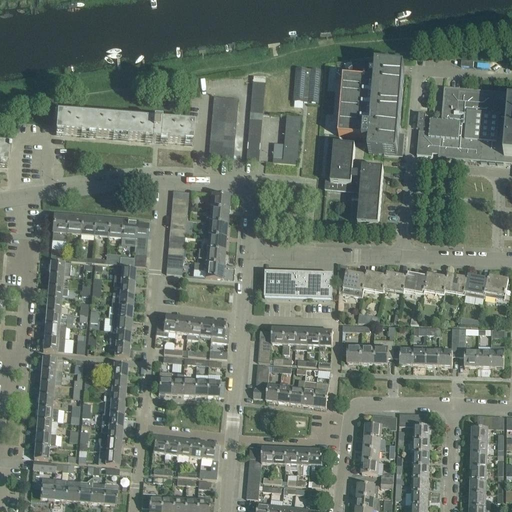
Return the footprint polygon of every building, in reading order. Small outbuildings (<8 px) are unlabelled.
[(395,136),(399,136),(405,70),(376,67),(376,70),(373,70),(373,64),(368,65),(364,66),(359,68),(355,70),(350,73),(353,80),(344,79),(339,138),(363,140),(363,144),(369,145),(369,155),(390,156),(390,153),(397,154),(399,141),(394,141),(395,136)] [(296,70),(293,102),(317,104),(320,72),(296,70)] [(511,95),(444,90),(441,123),(425,122),(426,115),(419,115),(417,130),(420,130),(417,157),(433,159),(433,156),(439,156),(438,159),(481,163),(481,165),(487,165),(487,164),(489,164),(489,166),(495,166),(495,164),(497,164),(497,166),(503,167),(503,165),(511,165),(511,95)] [(157,143),(192,146),(194,127),(161,125),(161,122),(153,121),(153,124),(57,116),(55,135),(157,143)] [(287,118),(284,147),(274,146),(273,165),(298,167),(301,119),(291,119),(287,118)] [(379,228),(384,172),(363,170),(362,176),(353,175),(355,148),(334,146),(332,178),(326,177),(325,192),(361,195),(358,227),(379,228)] [(0,167),(7,168),(8,155),(10,155),(10,151),(9,151),(9,149),(0,148),(0,167)] [(173,193),(172,200),(188,202),(189,195),(173,193)] [(212,197),(211,211),(228,212),(230,198),(212,197)] [(211,211),(210,225),(227,226),(228,212),(211,211)] [(54,217),(52,243),(66,244),(67,236),(68,218),(62,218),(62,216),(55,216),(55,217),(54,217)] [(68,218),(67,236),(80,237),(82,219),(68,218)] [(95,221),(82,219),(80,237),(94,238),(95,221)] [(95,221),(94,238),(108,239),(109,222),(95,221)] [(109,222),(108,239),(121,240),(123,223),(109,222)] [(121,240),(121,248),(135,249),(135,245),(135,242),(136,239),(147,239),(148,225),(137,224),(123,223),(121,240)] [(226,240),(227,226),(210,225),(208,238),(226,240)] [(208,238),(207,252),(225,254),(226,240),(208,238)] [(199,251),(198,260),(202,261),(202,265),(206,266),(224,267),(225,254),(207,252),(199,251)] [(50,265),(49,278),(63,279),(70,280),(71,266),(50,264),(50,265)] [(194,265),(193,279),(222,281),(224,267),(206,266),(202,265),(194,265)] [(134,285),(136,272),(114,270),(113,284),(115,284),(134,285)] [(345,281),(342,295),(362,299),(363,294),(367,274),(366,277),(346,273),(345,281)] [(265,274),(265,287),(265,300),(312,301),(332,302),(333,276),(313,275),(299,275),(265,274)] [(386,278),(367,274),(363,294),(364,291),(383,295),(387,275),(386,278)] [(384,292),(404,295),(407,275),(406,278),(387,275),(383,295),(384,295),(384,292)] [(427,279),(407,275),(404,295),(404,293),(424,296),(427,279)] [(425,293),(445,297),(448,276),(447,279),(428,276),(427,279),(424,296),(425,293)] [(448,276),(445,297),(445,294),(464,297),(467,280),(448,276)] [(467,280),(464,297),(465,297),(484,301),(485,298),(488,278),(488,280),(468,277),(467,280)] [(62,292),(63,279),(49,278),(48,291),(62,292)] [(488,278),(485,298),(505,302),(505,299),(509,281),(488,278)] [(134,285),(115,284),(113,284),(112,290),(120,290),(119,297),(133,298),(134,285)] [(62,292),(48,291),(47,303),(61,304),(62,299),(68,299),(68,292),(62,292)] [(133,298),(119,297),(112,296),(111,309),(112,309),(118,309),(132,310),(133,298)] [(47,303),(46,315),(67,317),(67,311),(61,310),(61,304),(47,303)] [(80,312),(80,317),(84,317),(84,319),(87,319),(88,306),(81,306),(80,312)] [(132,310),(118,309),(112,309),(111,321),(117,322),(131,323),(132,310)] [(46,315),(45,328),(66,330),(67,317),(46,315)] [(177,320),(165,318),(164,321),(158,320),(156,338),(168,339),(168,334),(175,335),(177,320)] [(177,320),(175,335),(187,337),(189,321),(177,320)] [(462,320),(460,328),(479,328),(480,323),(462,320)] [(131,323),(117,322),(111,321),(110,333),(130,335),(131,323)] [(198,343),(199,338),(201,322),(189,321),(187,337),(186,341),(198,343)] [(201,322),(199,338),(211,340),(213,324),(201,322)] [(213,324),(211,340),(210,344),(228,346),(229,330),(224,330),(225,325),(213,324)] [(66,330),(45,328),(44,340),(65,342),(66,330)] [(272,346),(284,347),(285,331),(272,330),(272,334),(261,333),(260,342),(272,343),(272,346)] [(427,330),(427,337),(435,337),(435,339),(440,339),(440,331),(435,330),(427,330)] [(283,357),(289,357),(290,347),(296,347),(297,331),(285,331),(284,347),(283,357)] [(296,347),(296,352),(308,352),(309,332),(297,331),(296,347)] [(453,359),(458,359),(459,331),(452,331),(452,353),(439,353),(439,368),(452,369),(453,359)] [(464,369),(478,369),(478,354),(465,353),(466,331),(459,331),(458,359),(465,359),(464,369)] [(314,348),(320,348),(321,332),(309,332),(308,352),(308,354),(314,355),(314,348)] [(321,332),(320,348),(320,354),(325,354),(326,349),(332,349),(333,333),(321,332)] [(492,341),(505,341),(505,333),(492,332),(492,341)] [(108,338),(109,346),(129,348),(130,335),(110,333),(110,338),(108,338)] [(65,342),(44,340),(43,352),(43,353),(64,355),(65,342)] [(65,355),(72,355),(73,341),(65,341),(65,355)] [(81,344),(81,343),(78,342),(76,356),(84,357),(84,349),(85,344),(81,344)] [(394,343),(375,343),(374,349),(374,366),(387,367),(387,360),(394,360),(394,347),(394,343)] [(109,346),(108,352),(115,352),(114,359),(131,360),(131,353),(129,353),(129,348),(109,346)] [(394,360),(400,361),(400,367),(413,368),(413,352),(400,352),(400,348),(394,347),(394,360)] [(414,347),(413,352),(413,368),(426,368),(426,352),(427,348),(414,347)] [(348,366),(361,366),(361,349),(342,348),(342,357),(348,357),(348,366)] [(361,366),(374,366),(374,349),(361,349),(361,366)] [(491,349),(491,354),(491,370),(504,370),(505,349),(491,349)] [(439,353),(426,352),(426,368),(439,368),(439,353)] [(478,369),(491,370),(491,354),(478,354),(478,369)] [(42,361),(41,373),(62,375),(63,362),(42,360),(42,361)] [(86,369),(85,377),(93,378),(93,377),(93,370),(94,364),(86,364),(86,369)] [(106,372),(110,373),(109,379),(112,379),(126,380),(128,368),(128,367),(107,365),(106,372)] [(41,373),(40,386),(54,387),(61,387),(62,375),(41,373)] [(74,383),(74,388),(78,388),(77,389),(81,389),(82,376),(77,376),(77,383),(74,383)] [(171,382),(170,398),(182,398),(183,382),(183,378),(178,377),(177,382),(171,382)] [(111,391),(125,393),(126,380),(112,379),(111,391)] [(171,382),(159,381),(158,397),(170,398),(171,382)] [(183,382),(182,398),(194,399),(195,383),(183,382)] [(278,405),(290,406),(292,390),(285,390),(286,383),(281,382),(280,389),(278,405)] [(299,391),(292,390),(290,406),(302,408),(305,383),(300,382),(299,391)] [(194,399),(206,399),(207,384),(195,383),(194,399)] [(302,408),(314,409),(317,385),(305,383),(302,408)] [(207,384),(206,399),(223,400),(224,384),(219,384),(207,384)] [(326,411),(328,395),(329,386),(317,385),(314,409),(326,411)] [(53,399),(54,387),(40,386),(39,398),(53,399)] [(268,388),(268,391),(266,401),(266,403),(278,405),(280,389),(268,388)] [(254,390),(253,399),(253,400),(266,401),(268,391),(256,390),(256,391),(254,390)] [(111,391),(104,391),(103,403),(110,404),(124,405),(125,393),(111,391)] [(39,398),(38,411),(52,412),(53,399),(39,398)] [(109,417),(123,418),(124,405),(110,404),(109,417)] [(38,411),(37,423),(58,425),(59,412),(52,412),(38,411)] [(72,413),(71,426),(78,427),(79,415),(75,414),(76,413),(72,413)] [(123,418),(109,417),(102,416),(101,429),(122,430),(123,418)] [(57,438),(58,425),(37,423),(36,436),(57,438)] [(366,427),(365,440),(381,441),(382,429),(378,428),(372,428),(366,427)] [(122,430),(101,429),(100,435),(108,435),(107,442),(121,443),(122,430)] [(431,429),(425,429),(418,429),(414,429),(413,442),(430,443),(431,429)] [(484,431),(477,431),(472,431),(471,444),(488,445),(489,431),(484,431)] [(34,438),(33,442),(35,444),(35,448),(49,450),(56,450),(57,438),(36,436),(34,438)] [(167,441),(155,439),(153,455),(165,457),(167,441)] [(381,441),(365,440),(364,452),(380,453),(381,441)] [(98,443),(100,449),(99,454),(120,456),(121,443),(107,442),(98,441),(98,443)] [(167,441),(165,457),(177,458),(179,442),(167,441)] [(177,458),(189,460),(191,444),(179,442),(177,458)] [(430,443),(413,442),(413,456),(430,456),(430,443)] [(191,444),(189,460),(201,461),(203,445),(191,444)] [(488,458),(488,445),(471,444),(471,457),(488,458)] [(201,461),(218,463),(220,447),(203,445),(201,461)] [(48,462),(49,450),(35,448),(34,461),(48,462)] [(262,462),(262,466),(274,466),(274,450),(262,450),(262,451),(257,451),(257,450),(250,450),(250,461),(262,462)] [(274,450),(274,466),(286,467),(286,451),(274,450)] [(298,451),(286,451),(286,467),(286,472),(298,473),(298,451)] [(298,451),(298,473),(297,477),(303,477),(304,468),(310,468),(310,452),(298,451)] [(310,452),(310,468),(322,469),(323,453),(310,452)] [(364,452),(363,464),(379,465),(380,453),(364,452)] [(119,468),(120,456),(99,454),(98,467),(119,469),(119,468)] [(430,456),(413,456),(413,469),(430,469),(430,456)] [(487,471),(488,458),(471,457),(471,470),(487,471)] [(33,471),(33,473),(55,474),(55,472),(56,466),(33,464),(33,471)] [(378,477),(379,465),(363,464),(362,476),(378,477)] [(69,467),(56,466),(55,472),(62,473),(61,482),(54,482),(53,503),(65,504),(67,483),(68,475),(67,475),(67,471),(68,471),(69,467)] [(430,469),(413,469),(412,482),(429,482),(430,469)] [(487,484),(487,471),(471,470),(470,483),(487,484)] [(216,474),(199,472),(199,480),(216,482),(216,474)] [(42,481),(40,502),(53,503),(54,482),(42,481)] [(80,484),(78,505),(90,506),(92,486),(92,481),(91,481),(87,484),(80,484)] [(429,482),(412,482),(412,495),(429,495),(429,482)] [(67,483),(65,504),(78,505),(80,484),(67,483)] [(198,483),(198,491),(210,492),(211,484),(198,483)] [(393,484),(381,483),(381,490),(393,491),(393,484)] [(487,497),(487,484),(470,483),(470,497),(487,497)] [(90,506),(103,507),(105,487),(92,486),(90,506)] [(105,486),(105,487),(103,507),(115,508),(116,508),(118,487),(105,486)] [(358,487),(357,499),(374,500),(378,501),(379,489),(379,488),(375,488),(358,487)] [(431,496),(429,495),(412,495),(412,508),(428,509),(429,503),(431,503),(431,496)] [(160,511),(161,501),(161,497),(142,496),(141,511),(148,511),(160,511)] [(486,510),(487,497),(470,497),(469,510),(486,510)] [(208,511),(210,498),(197,498),(197,503),(196,511),(208,511)] [(357,499),(356,511),(369,511),(372,511),(374,500),(357,499)] [(172,511),(173,502),(161,501),(160,511),(172,511)] [(172,511),(184,511),(185,502),(173,502),(172,511)] [(184,511),(196,511),(197,503),(185,502),(184,511)] [(391,511),(392,504),(384,503),(383,511),(391,511)]
